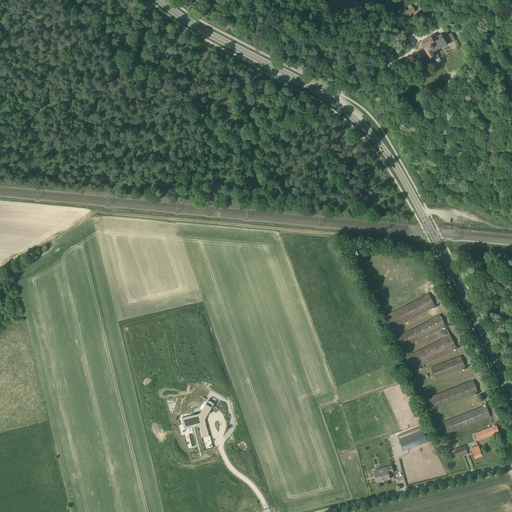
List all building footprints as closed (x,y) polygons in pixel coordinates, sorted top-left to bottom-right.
[(400,12),(406,20),(410,18),(410,16),(411,16),(410,15),(415,12),(413,7),(406,11),(405,9),(400,12)] [(464,17),(462,13),(462,12),(451,18),(454,24),(465,18),(464,17)] [(439,39),(434,42),(431,36),(425,39),(427,42),(422,44),(424,49),(431,61),(439,57),(436,50),(447,45),(447,44),(455,40),(451,33),(443,38),(441,34),(437,36),(439,39)] [(391,329),(431,308),(435,306),(429,294),(384,316),(391,329)] [(401,348),(441,328),(445,326),(440,315),(395,338),(401,348)] [(412,370),(452,350),(456,347),(446,328),(439,332),(443,338),(405,357),(412,370)] [(435,379),(461,369),(465,367),(461,356),(431,368),(435,379)] [(426,413),(473,394),(478,392),(473,380),(421,400),(426,413)] [(184,422),(183,423),(183,424),(184,429),(186,428),(186,427),(191,426),(191,425),(191,423),(194,422),(194,424),(195,425),(202,423),(203,423),(203,422),(206,418),(206,417),(213,406),(207,402),(203,408),(201,412),(200,412),(200,413),(199,413),(199,414),(198,414),(187,417),(187,418),(188,420),(188,421),(184,422)] [(438,438),(491,417),(486,405),(434,425),(438,438)] [(206,424),(200,425),(201,429),(200,429),(203,438),(203,437),(208,436),(209,436),(207,427),(206,424)] [(496,425),(492,427),(475,433),(477,441),(499,433),(496,425)] [(403,451),(428,441),(424,430),(411,435),(410,431),(397,436),(403,451)] [(465,445),(460,447),(453,450),(456,458),(468,454),(465,445)] [(474,458),(482,455),(478,445),(470,448),(474,458)] [(376,482),(390,479),(388,473),(393,472),(392,466),(381,469),(381,471),(374,473),(376,482)]
